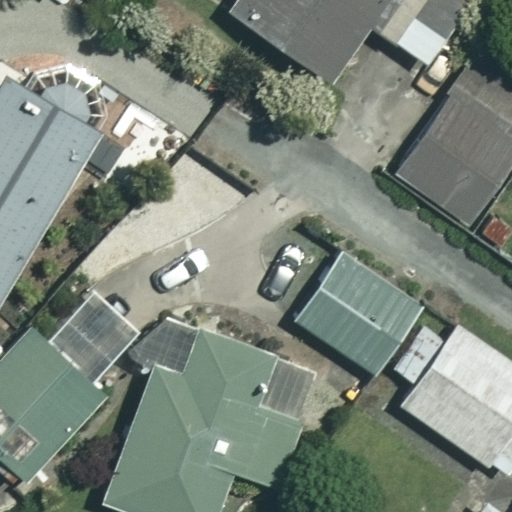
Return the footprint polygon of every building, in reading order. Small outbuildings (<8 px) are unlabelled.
[(234,0),(230,7),(330,75),(369,19),(432,62),(473,2),(470,0),(234,0)] [(0,297),(103,129),(75,112),(89,89),(58,71),(44,94),(9,72),(0,87),(0,297)] [(511,160),(511,120),(459,83),(398,170),(470,220),(511,160)] [(423,304),(341,249),(296,316),(379,371),(423,304)] [(270,350),(172,313),(103,499),(138,511),(215,511),(233,466),(278,483),(304,413),(254,395),(270,350)] [(511,466),(511,358),(462,325),(407,405),(507,473),(511,466)] [(507,511),(487,498),(477,511),(507,511)] [(324,511),(309,501),(302,511),(324,511)]
